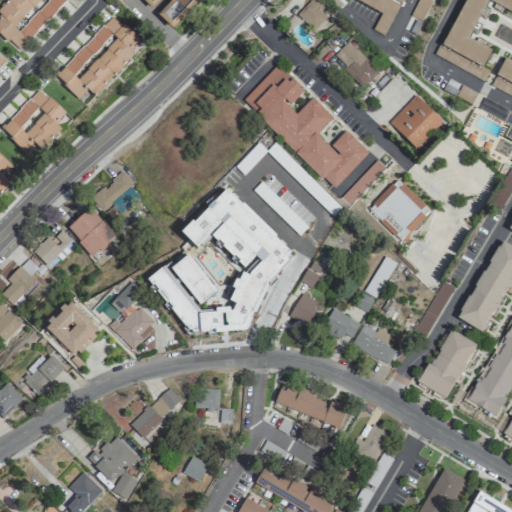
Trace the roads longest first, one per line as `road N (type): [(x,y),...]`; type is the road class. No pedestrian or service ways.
road 1 (residential): [(0,444),(123,376),(165,364),(274,356),(347,376),(511,472)]
road 2 (tertiary): [(0,231),(241,0)]
road 3 (residential): [(237,5),(394,156)]
road 4 (residential): [(0,95),(93,0)]
